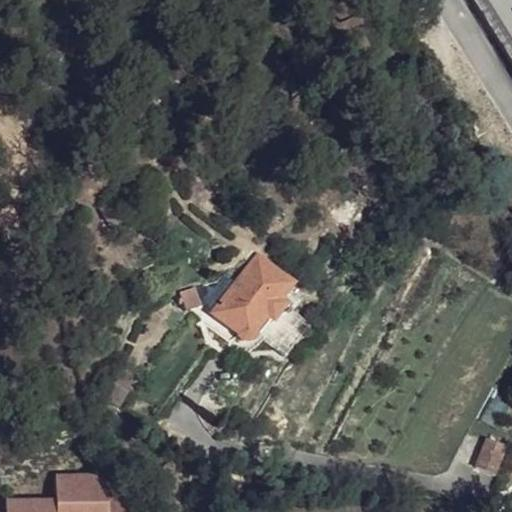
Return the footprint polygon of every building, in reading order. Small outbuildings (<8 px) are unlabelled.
[(267,236),(276,226),(265,216),(255,227),(267,236)] [(256,258),(211,315),(227,329),(236,336),(236,337),(238,341),(242,343),(246,344),(250,342),(253,338),(254,334),(266,320),(272,323),(286,307),(281,301),(293,285),(256,258)] [(306,326),(286,307),(272,323),(266,320),(254,334),(285,355),(306,326)] [(236,336),(227,329),(221,337),(230,345),(236,336)] [(487,441),(476,470),(495,477),(507,448),(487,441)] [(107,500),(107,475),(56,476),(56,501),(6,501),(6,511),(132,511),(132,500),(107,500)]
